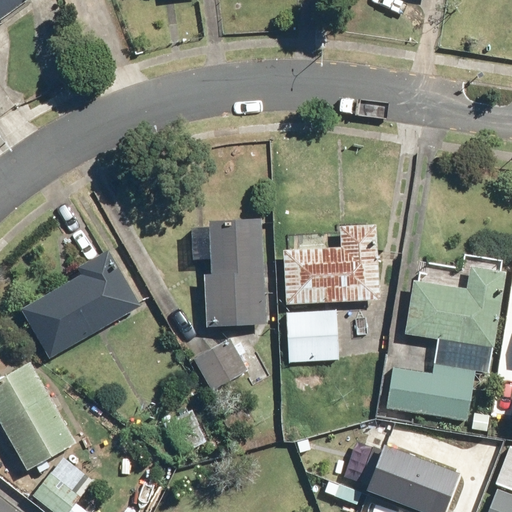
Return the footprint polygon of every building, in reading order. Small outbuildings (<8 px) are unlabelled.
[(0,0),(0,13),(21,0),(0,0)] [(262,319),(254,220),(203,225),(211,323),(262,319)] [(289,250),(291,301),(376,298),(374,247),(289,250)] [(20,309),(45,354),(133,306),(108,261),(20,309)] [(433,335),(428,376),(392,370),(386,407),(458,418),(459,410),(464,410),(469,370),(488,373),(500,278),(449,271),(446,291),(417,286),(410,332),(433,335)] [(290,320),(292,359),(336,356),(333,317),(290,320)] [(245,341),(197,367),(215,400),(264,374),(245,341)] [(22,364),(0,377),(0,427),(21,462),(65,437),(22,364)] [(354,475),(344,433),(302,442),(311,485),(354,475)] [(370,487),(437,511),(441,511),(459,466),(387,440),(370,487)] [(49,472),(34,495),(59,511),(61,511),(76,491),(49,472)] [(511,511),(511,499),(499,493),(490,511),(511,511)]
